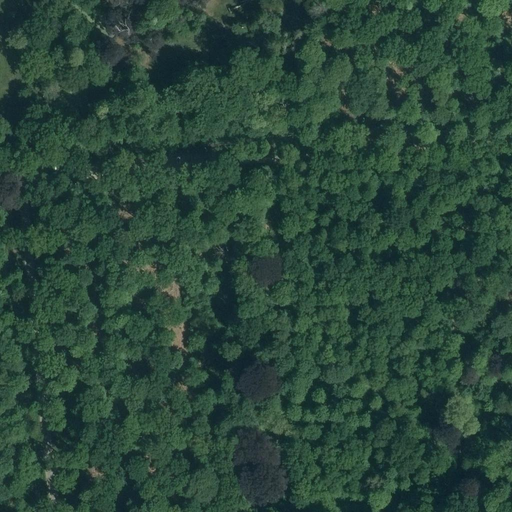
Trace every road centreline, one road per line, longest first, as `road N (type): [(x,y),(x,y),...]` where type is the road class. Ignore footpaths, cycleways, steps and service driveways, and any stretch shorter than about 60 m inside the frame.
road 1 (unclassified): [(22,183),(374,151)]
road 2 (unclassified): [(53,511),(22,183)]
road 3 (track): [(374,151),(511,142)]
